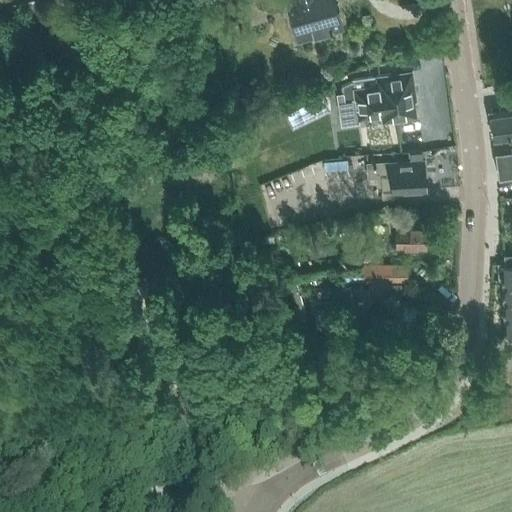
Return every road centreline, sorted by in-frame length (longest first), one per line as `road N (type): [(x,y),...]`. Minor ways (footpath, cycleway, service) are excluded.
road 1 (tertiary): [(259,510),(280,484),(429,405),(456,369),(467,330),(475,192),(466,100)]
road 2 (unclassified): [(259,510),(223,496),(177,496),(121,511)]
